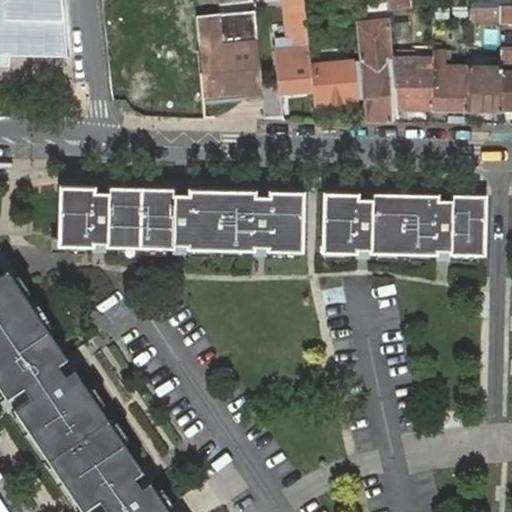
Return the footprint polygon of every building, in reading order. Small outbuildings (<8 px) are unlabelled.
[(0,0),(0,58),(11,59),(70,60),(64,0),(0,0)] [(109,0),(117,52),(172,45),(165,0),(109,0)] [(263,80),(264,97),(266,115),(282,113),(281,93),(312,90),(305,4),(304,0),(284,0),(287,28),(292,28),(294,38),(288,38),(275,39),(280,79),(263,80)] [(502,4),(470,6),(470,22),(502,21),(502,4)] [(511,4),(502,4),(502,21),(511,20),(511,4)] [(468,7),(452,8),(452,17),(468,17),(468,7)] [(199,48),(204,102),(246,99),(264,97),(263,80),(256,13),(196,17),(198,35),(199,48)] [(357,23),(365,120),(390,121),(384,60),(393,60),(389,20),(357,23)] [(322,51),(353,49),(350,37),(320,40),(322,51)] [(358,101),(353,49),(322,51),(312,52),(315,89),(317,103),(358,101)] [(501,67),(501,111),(511,111),(511,49),(502,49),(501,67)] [(432,59),(432,110),(467,111),(467,66),(453,67),(453,51),(432,51),(432,59)] [(406,60),(393,60),(397,110),(432,110),(432,59),(427,59),(427,69),(405,70),(406,60)] [(427,59),(406,60),(405,70),(427,69),(427,59)] [(467,66),(467,111),(501,111),(501,67),(467,66)] [(95,187),(60,186),(58,246),(94,247),(93,242),(108,242),(108,247),(174,249),(174,244),(188,244),(188,249),(254,251),(254,246),(268,246),(268,251),(303,252),(304,192),(270,191),(269,199),(255,198),(255,191),(189,189),(189,197),(175,196),(175,189),(109,187),(109,195),(95,195),(95,187)] [(109,187),(95,187),(95,195),(109,195),(109,187)] [(323,192),(322,252),(357,253),(357,248),(371,248),(371,253),(437,255),(437,250),(451,250),(451,255),(486,256),(488,196),(471,196),(453,195),(452,203),(438,203),(438,195),(372,194),(372,201),(358,201),(358,193),(323,192)] [(0,327),(35,304),(10,266),(0,272),(0,327)] [(35,304),(0,327),(0,379),(10,394),(30,380),(56,363),(69,355),(49,325),(35,304)] [(56,363),(30,380),(38,392),(64,375),(56,363)] [(38,392),(18,406),(85,507),(106,493),(132,476),(145,468),(77,367),(64,375),(38,392)] [(106,493),(114,505),(139,488),(132,476),(106,493)] [(114,505),(103,511),(174,511),(152,479),(139,488),(114,505)]
